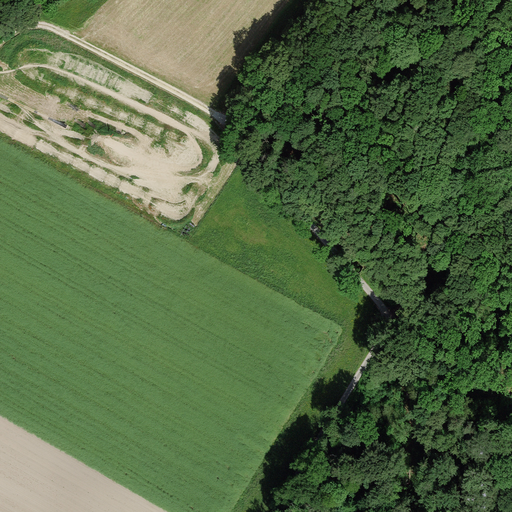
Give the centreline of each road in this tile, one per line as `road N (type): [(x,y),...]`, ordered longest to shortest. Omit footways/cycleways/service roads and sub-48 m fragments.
road 1 (track): [(277,511),(401,322),(229,126),(321,0)]
road 2 (track): [(229,126),(51,25),(25,29),(0,47)]
road 3 (track): [(401,322),(511,197)]
